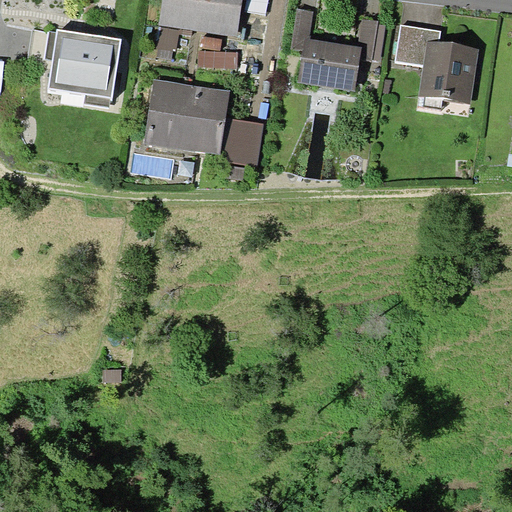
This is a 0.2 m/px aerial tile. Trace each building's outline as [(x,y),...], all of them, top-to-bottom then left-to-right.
[(165,0),(163,20),(228,30),(233,0),(165,0)] [(447,99),(463,102),(470,55),(426,48),(428,34),(398,29),(392,65),(421,69),(421,74),(426,75),(423,94),(418,94),(416,110),(438,113),(440,102),(447,103),(447,99)] [(129,47),(59,38),(51,95),(122,104),(129,47)] [(357,56),(303,47),(298,80),(352,88),(357,56)] [(383,81),(381,93),(387,93),(389,82),(383,81)] [(216,157),(221,124),(224,106),(196,102),(198,92),(153,86),(144,146),(216,157)] [(240,183),(242,172),(226,170),(224,180),(240,183)] [(499,175),(476,175),(475,185),(499,184),(499,175)]
